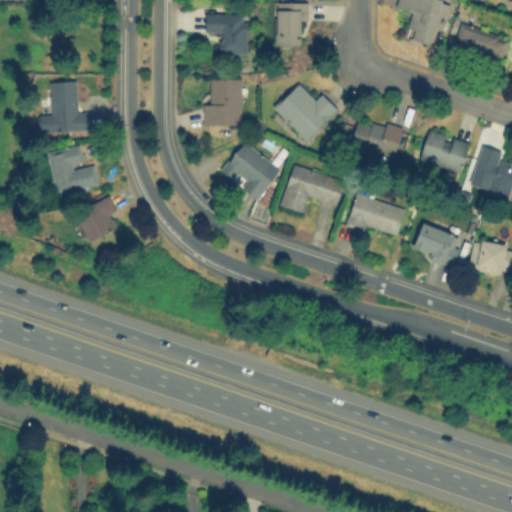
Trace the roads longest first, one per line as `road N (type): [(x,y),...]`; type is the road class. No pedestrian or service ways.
road 1 (motorway): [(0,318),(511,494)]
road 2 (motorway): [(511,465),(0,290)]
road 3 (residential): [(0,400),(327,511)]
road 4 (tertiary): [(192,239),(267,273),(511,354)]
road 5 (tertiary): [(511,327),(240,237),(209,219)]
road 6 (tertiary): [(131,0),(130,104),(141,173),(192,239)]
road 7 (tertiary): [(209,219),(169,172),(156,131),(157,0)]
road 8 (residential): [(511,110),(362,61),(354,46),(356,0)]
